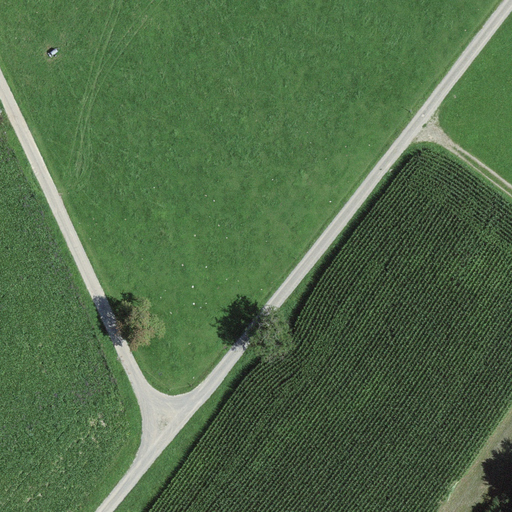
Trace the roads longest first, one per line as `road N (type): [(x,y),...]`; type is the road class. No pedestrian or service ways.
road 1 (track): [(511,8),(110,511)]
road 2 (track): [(0,73),(168,438)]
